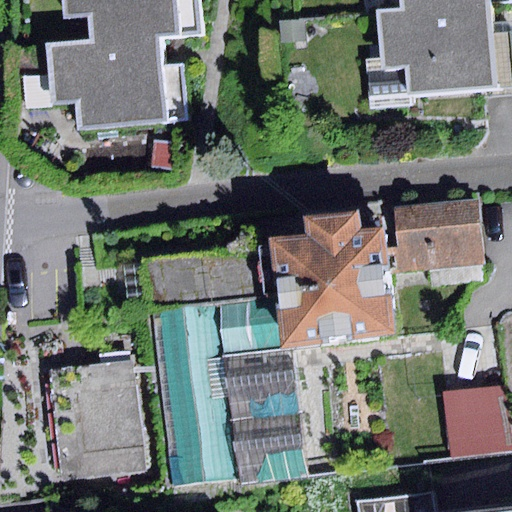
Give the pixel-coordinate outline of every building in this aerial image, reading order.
[(60,0),(62,18),(88,16),(91,43),(154,36),(200,33),(196,0),(60,0)] [(401,0),(403,10),(485,3),(511,0),(401,0)] [(511,32),(488,35),(485,3),(403,10),(378,12),(383,68),(406,67),(408,96),(511,87),(511,32)] [(303,21),(278,23),(279,43),(304,42),(303,21)] [(157,66),(154,36),(91,43),(49,47),(55,104),(77,101),(80,129),(187,119),(182,64),(157,66)] [(406,67),(383,68),(366,69),(369,109),(409,107),(408,96),(406,67)] [(176,144),(151,142),(148,168),(173,171),(176,144)] [(482,203),(401,212),(407,276),(489,267),(482,203)] [(290,248),(303,358),(415,346),(407,276),(403,235),(378,238),(376,220),(324,226),(326,243),(290,248)] [(140,364),(57,372),(67,484),(151,476),(140,364)] [(511,511),(511,509),(487,511),(431,511),(429,491),(355,500),(356,511),(511,511)]
